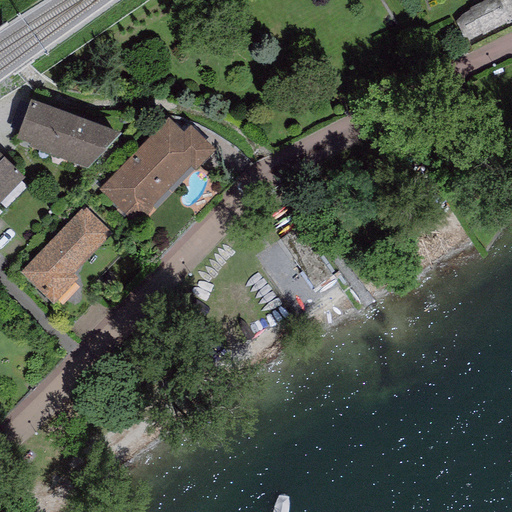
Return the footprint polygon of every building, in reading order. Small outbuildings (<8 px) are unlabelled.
[(511,20),(508,9),(469,23),(474,35),(511,20)] [(120,137),(30,103),(17,142),(30,147),(29,150),(87,172),(120,137)] [(169,121),(99,193),(126,219),(138,206),(148,215),(192,170),(195,173),(215,152),(190,129),(184,135),(169,121)] [(0,207),(24,182),(0,158),(0,207)] [(110,235),(84,209),(19,274),(52,307),(78,281),(71,274),(110,235)] [(299,228),(281,240),(315,288),(333,276),(299,228)]
